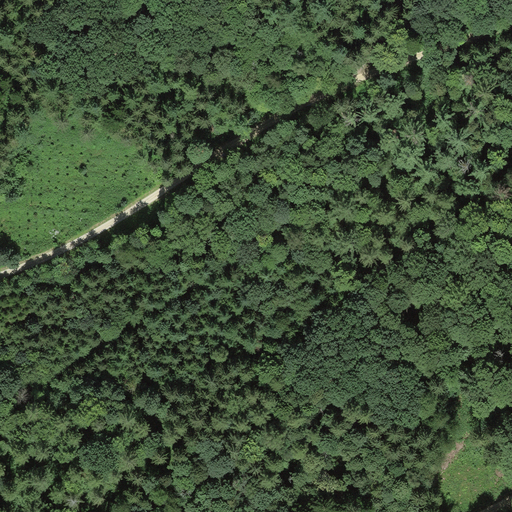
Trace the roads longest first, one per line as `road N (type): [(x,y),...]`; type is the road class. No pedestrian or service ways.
road 1 (track): [(511,18),(250,130),(78,245),(0,273)]
road 2 (track): [(511,204),(385,273),(245,386),(182,461),(157,511)]
